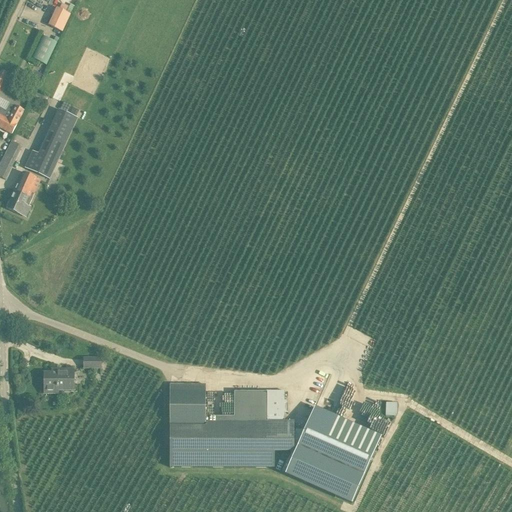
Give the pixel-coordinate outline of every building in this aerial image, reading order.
[(56,16),(51,27),(61,32),(67,21),(68,21),(71,15),(65,12),(67,7),(63,5),(62,4),(59,9),(56,16)] [(57,43),(42,36),(31,59),(46,66),(57,43)] [(0,127),(12,135),(17,126),(25,111),(10,103),(6,111),(0,107),(0,127)] [(28,115),(39,121),(42,114),(31,109),(28,115)] [(59,110),(42,147),(39,155),(33,152),(25,169),(50,180),(78,119),(59,110)] [(0,177),(5,180),(22,147),(12,142),(0,165),(0,177)] [(15,191),(7,209),(21,216),(25,205),(29,206),(32,199),(34,194),(35,194),(41,181),(24,173),(15,191)] [(84,369),(101,369),(101,359),(84,359),(84,369)] [(44,374),(44,395),(58,395),(58,392),(72,392),(74,392),(74,370),(58,370),(51,370),(51,374),(44,374)] [(169,452),(169,468),(274,468),(274,452),(290,452),(281,472),(352,503),(381,437),(315,408),(305,431),(294,431),(294,423),(284,423),(284,392),(267,392),(267,393),(234,393),(234,418),(205,418),(205,386),(170,386),(169,452)] [(397,412),(397,404),(386,403),(385,416),(395,417),(397,412)] [(365,412),(359,427),(384,437),(390,422),(365,412)]
